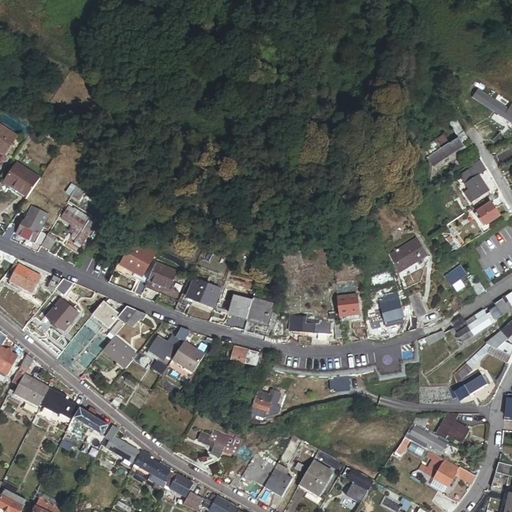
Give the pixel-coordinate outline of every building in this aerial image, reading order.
[(452,84),(460,77),(459,70),(448,78),(452,84)] [(493,116),(498,107),(489,102),(484,111),(493,116)] [(511,125),(511,115),(498,107),(493,116),(511,127),(511,125)] [(466,131),(457,118),(450,123),(459,136),(466,131)] [(0,149),(5,153),(18,135),(0,122),(0,149)] [(471,138),(466,131),(459,136),(464,143),(471,138)] [(434,165),(465,145),(464,143),(459,136),(442,147),(429,156),(434,165)] [(429,156),(442,147),(437,139),(423,148),(429,156)] [(28,196),(41,176),(19,161),(6,181),(28,196)] [(488,193),(478,177),(485,172),(479,163),(468,170),(469,171),(456,180),(472,204),(488,193)] [(71,197),(77,187),(71,184),(66,193),(71,197)] [(79,201),(85,192),(77,187),(71,197),(79,201)] [(484,229),(501,218),(492,205),(476,216),(484,229)] [(86,224),(89,219),(73,210),(73,211),(70,209),(69,211),(66,209),(61,219),(72,225),(88,235),(92,228),(86,224)] [(92,228),(96,221),(89,217),(89,219),(86,224),(92,228)] [(35,244),(43,227),(24,218),(16,234),(35,244)] [(9,239),(16,228),(10,224),(1,236),(9,239)] [(82,246),(88,235),(72,225),(70,227),(76,230),(74,234),(79,237),(76,242),(82,246)] [(49,253),(56,242),(55,241),(47,237),(41,248),(49,253)] [(422,258),(412,240),(388,254),(395,274),(422,258)] [(152,260),(138,253),(139,249),(132,246),(124,261),(131,265),(137,268),(145,272),(152,260)] [(354,262),(353,253),(346,254),(346,263),(354,262)] [(467,277),(454,257),(437,267),(445,279),(446,278),(451,287),(459,282),(467,277)] [(32,293),(41,276),(16,263),(14,265),(12,270),(15,272),(10,282),(32,293)] [(169,289),(177,271),(157,263),(150,281),(169,289)] [(55,290),(60,279),(53,275),(52,277),(48,276),(44,283),(49,285),(48,290),(54,292),(55,290)] [(485,293),(474,275),(468,279),(472,287),(471,287),(478,298),(485,293)] [(218,300),(223,289),(196,278),(191,291),(199,294),(197,300),(216,307),(218,300)] [(464,290),(459,282),(451,287),(446,278),(445,279),(456,296),(464,290)] [(65,297),(75,285),(63,280),(55,290),(65,297)] [(141,297),(148,283),(140,280),(133,293),(141,297)] [(197,300),(199,294),(191,291),(189,296),(197,300)] [(269,304),(272,297),(255,291),(253,299),(269,304)] [(358,313),(355,293),(336,296),(338,315),(358,313)] [(399,319),(392,293),(380,296),(381,300),(373,302),(384,339),(394,337),(398,325),(397,320),(399,319)] [(421,317),(413,295),(403,298),(411,320),(421,317)] [(250,307),(252,301),(234,296),(232,303),(230,311),(230,313),(237,315),(233,330),(242,333),(247,318),(250,307)] [(511,305),(507,297),(495,305),(501,314),(509,309),(508,307),(511,305)] [(184,313),(188,302),(180,299),(175,309),(184,313)] [(271,314),(273,305),(269,304),(253,299),(252,301),(250,307),(271,314)] [(230,311),(232,303),(218,300),(216,307),(230,311)] [(63,332),(78,314),(61,301),(47,319),(63,332)] [(117,323),(121,317),(118,315),(104,303),(93,316),(110,331),(117,323)] [(123,325),(134,311),(125,307),(118,315),(122,317),(119,321),(123,325)] [(267,325),(271,314),(250,307),(247,318),(256,321),(267,325)] [(497,321),(489,308),(470,320),(460,327),(468,340),(497,321)] [(140,322),(145,314),(136,310),(135,311),(125,325),(131,329),(137,320),(140,322)] [(273,326),(277,316),(271,314),(267,325),(273,326)] [(460,327),(470,320),(466,314),(456,320),(460,327)] [(330,336),(331,325),(319,324),(319,321),(306,320),(306,319),(291,317),(289,332),(330,336)] [(251,336),(256,321),(247,318),(242,333),(251,336)] [(410,332),(411,322),(403,321),(402,333),(410,332)] [(113,338),(122,326),(117,323),(110,331),(108,334),(113,338)] [(511,344),(511,323),(501,334),(499,333),(486,346),(494,350),(511,360),(511,358),(511,347),(510,347),(511,344)] [(366,343),(363,328),(354,329),(356,344),(366,343)] [(444,336),(442,328),(429,334),(432,340),(444,336)] [(0,371),(9,376),(18,358),(2,349),(7,338),(1,334),(0,336),(0,371)] [(172,347),(167,343),(157,336),(148,348),(163,359),(165,357),(172,347)] [(171,359),(182,342),(172,336),(167,343),(172,347),(165,357),(171,359)] [(134,355),(113,338),(108,345),(102,353),(122,369),(134,355)] [(193,375),(204,357),(183,343),(171,361),(193,375)] [(478,366),(488,357),(494,350),(486,346),(455,374),(463,383),(479,368),(478,366)] [(241,366),(246,351),(232,347),(229,354),(229,353),(224,352),(222,359),(241,366)] [(20,357),(23,351),(18,348),(14,354),(20,357)] [(163,359),(148,348),(145,353),(160,363),(163,359)] [(507,368),(511,360),(494,350),(488,357),(507,368)] [(252,369),(256,355),(246,351),(241,366),(252,369)] [(27,374),(34,361),(28,356),(20,370),(27,374)] [(161,377),(166,369),(156,362),(151,370),(161,377)] [(21,388),(26,377),(18,374),(13,384),(21,388)] [(453,395),(481,378),(479,374),(447,394),(453,403),(456,401),(453,395)] [(353,389),(352,375),(330,377),(331,391),(353,389)] [(41,407),(50,390),(26,377),(21,388),(16,396),(40,409),(41,407)] [(460,405),(487,388),(481,378),(453,395),(456,401),(457,400),(460,405)] [(80,407),(66,400),(68,397),(50,388),(50,390),(41,407),(60,416),(61,414),(74,420),(80,407)] [(277,405),(281,393),(272,390),(271,394),(258,390),(250,413),(265,417),(274,414),(277,405)] [(115,408),(124,398),(117,393),(109,403),(115,408)] [(511,400),(504,400),(502,418),(511,419),(511,400)] [(104,437),(109,427),(95,418),(98,414),(92,410),(88,415),(82,410),(76,420),(104,437)] [(467,432),(453,424),(458,416),(447,416),(435,436),(444,441),(447,437),(460,445),(467,432)] [(424,430),(428,421),(415,421),(413,424),(424,430)] [(440,440),(419,428),(413,425),(404,437),(424,448),(425,445),(443,455),(447,446),(439,442),(440,440)] [(133,465),(140,453),(115,438),(119,431),(113,426),(103,446),(123,458),(119,463),(131,470),(133,465)] [(234,455),(240,441),(235,439),(233,443),(218,436),(216,439),(214,438),(210,446),(219,450),(214,460),(223,464),(228,453),(234,455)] [(400,458),(409,443),(404,440),(395,455),(400,458)] [(73,447),(63,442),(61,447),(70,452),(73,447)] [(84,442),(80,451),(91,457),(96,448),(84,442)] [(173,474),(150,462),(152,458),(140,452),(140,453),(133,465),(153,476),(151,480),(166,488),(173,474)] [(475,470),(480,461),(468,454),(463,463),(475,470)] [(475,478),(438,457),(437,459),(443,462),(436,475),(433,481),(448,489),(454,477),(471,486),(475,478)] [(263,489),(274,470),(254,458),(251,462),(245,458),(228,486),(235,490),(241,479),(251,485),(252,482),(263,489)] [(319,498),(334,474),(314,462),(300,486),(319,498)] [(216,479),(222,468),(212,463),(207,474),(216,479)] [(500,475),(503,467),(496,465),(493,473),(500,475)] [(292,481),(295,476),(279,466),(276,471),(292,481)] [(281,499),(292,481),(276,471),(274,470),(263,489),(281,499)] [(357,506),(370,484),(348,472),(343,481),(349,484),(342,497),(357,506)] [(433,481),(436,475),(429,472),(426,477),(433,481)] [(494,492),(500,475),(493,473),(486,489),(494,492)] [(185,499),(193,484),(173,474),(166,488),(165,490),(170,493),(171,491),(185,499)] [(18,490),(2,482),(0,487),(16,495),(18,490)] [(61,511),(63,509),(65,505),(38,492),(35,498),(39,500),(36,507),(33,511),(61,511)] [(235,511),(237,509),(213,496),(209,502),(213,504),(214,504),(209,511),(235,511)] [(5,511),(18,511),(21,507),(1,497),(0,498),(0,511),(2,511),(3,511),(5,511)] [(193,511),(196,511),(202,500),(195,497),(193,502),(192,501),(188,499),(184,507),(193,511)] [(207,511),(208,511),(213,504),(209,502),(206,500),(201,509),(207,511)]
